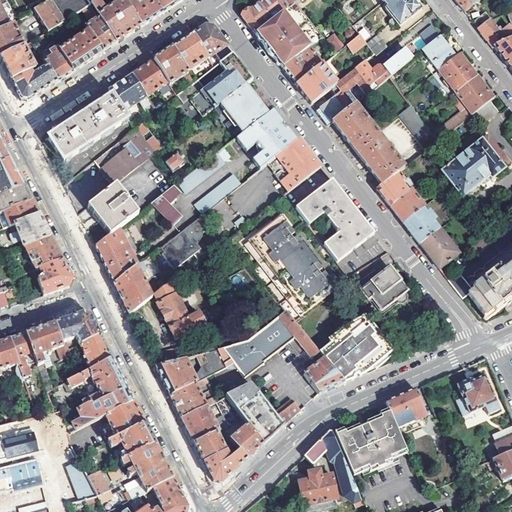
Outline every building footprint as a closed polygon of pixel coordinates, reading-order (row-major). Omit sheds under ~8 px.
[(0,0),(0,31),(10,26),(3,14),(0,7),(7,3),(5,0),(0,0)] [(19,23),(23,30),(39,20),(47,33),(83,11),(91,6),(86,0),(52,0),(22,19),(19,23)] [(136,0),(135,1),(133,0),(122,0),(124,1),(141,29),(146,25),(161,15),(151,0),(136,0)] [(178,0),(151,0),(161,15),(171,9),(180,2),(178,0)] [(281,14),(287,9),(279,0),(264,0),(258,6),(271,22),(281,14)] [(394,29),(397,26),(398,28),(410,19),(410,20),(422,10),(413,0),(411,0),(410,0),(385,0),(383,2),(387,8),(384,10),(391,19),(388,22),(388,24),(391,29),(394,29)] [(453,0),(464,13),(479,0),(453,0)] [(128,37),(141,29),(124,1),(104,14),(102,11),(103,9),(97,1),(91,6),(116,45),(128,37)] [(7,3),(0,7),(3,14),(11,9),(7,3)] [(112,48),(116,45),(91,6),(83,11),(88,19),(90,18),(93,24),(86,28),(88,33),(102,54),(112,48)] [(249,10),(241,16),(255,34),(271,22),(258,6),(250,11),(249,10)] [(471,23),(477,30),(489,21),(490,20),(485,13),(471,23)] [(271,22),(255,34),(266,48),(282,70),(309,49),(281,14),(271,22)] [(489,21),(477,30),(484,39),(492,49),(494,48),(506,42),(499,33),(501,32),(498,29),(496,30),(489,21)] [(10,26),(0,31),(0,58),(24,47),(25,47),(13,25),(10,26)] [(221,62),(232,53),(213,28),(205,27),(197,33),(193,36),(208,59),(214,54),(221,62)] [(511,39),(511,32),(509,27),(501,32),(499,33),(506,42),(511,39)] [(363,28),(359,32),(366,40),(370,36),(363,28)] [(415,42),(422,51),(440,38),(432,28),(415,42)] [(60,52),(73,73),(89,63),(102,54),(88,33),(60,52)] [(325,42),(335,54),(343,48),(333,35),(325,42)] [(187,73),(208,59),(193,36),(176,47),(172,50),(187,73)] [(347,46),(351,53),(365,42),(360,36),(347,46)] [(366,44),(376,56),(386,47),(377,36),(366,44)] [(437,71),(455,58),(440,38),(422,51),(437,71)] [(511,39),(506,42),(494,48),(511,70),(511,71),(511,39)] [(30,72),(35,70),(24,47),(0,58),(0,61),(9,79),(10,82),(30,72)] [(57,47),(41,58),(47,67),(58,83),(69,76),(73,73),(60,52),(57,47)] [(309,49),(282,70),(286,74),(295,86),(321,66),(322,66),(309,49)] [(168,83),(167,84),(169,87),(188,74),(187,73),(172,50),(158,59),(154,62),(168,83)] [(371,91),(411,60),(404,51),(385,66),(377,68),(371,72),(364,63),(355,70),(371,91)] [(244,86),(253,80),(239,61),(232,53),(221,62),(227,69),(206,86),(200,78),(180,94),(186,102),(192,97),(206,116),(220,105),(244,86)] [(449,86),(454,93),(476,76),(459,54),(455,58),(437,71),(444,80),(442,82),(447,88),(449,86)] [(167,84),(168,83),(154,62),(143,69),(132,76),(147,98),(167,84)] [(306,101),(310,105),(336,85),(321,66),(295,86),(306,101)] [(13,87),(20,102),(27,104),(58,83),(47,67),(32,77),(30,72),(10,82),(13,87)] [(322,112),(331,123),(333,121),(353,106),(371,91),(355,70),(336,85),(342,93),(339,96),(337,95),(319,109),(322,112)] [(127,79),(109,91),(114,97),(129,121),(134,130),(137,128),(140,125),(137,121),(146,115),(148,118),(156,113),(147,98),(132,76),(127,79)] [(454,93),(465,108),(430,135),(437,143),(472,115),(489,102),(493,99),(476,76),(454,93)] [(244,86),(220,105),(243,133),(266,115),(262,109),(244,86)] [(49,140),(63,164),(129,121),(114,97),(74,123),(49,140)] [(472,115),(480,126),(497,112),(489,102),(472,115)] [(397,174),(403,170),(353,106),(333,121),(346,137),(365,161),(383,185),(397,174)] [(398,116),(426,151),(437,143),(430,135),(410,107),(398,116)] [(236,138),(246,152),(256,144),(262,140),(259,136),(269,128),(270,123),(268,121),(273,118),(274,114),(276,110),(275,108),(266,115),(243,133),(236,138)] [(277,118),(274,114),(273,118),(268,121),(270,123),(269,128),(259,136),(262,140),(256,144),(261,150),(271,142),(275,147),(281,142),(278,137),(284,132),(280,126),(282,124),(277,118)] [(113,148),(96,161),(109,179),(114,185),(115,187),(116,186),(156,154),(137,128),(134,130),(112,146),(113,148)] [(253,160),(260,171),(266,166),(296,143),(286,130),(284,132),(278,137),(281,142),(275,147),(271,142),(261,150),(263,152),(253,160)] [(510,165),(488,136),(482,141),(481,140),(440,172),(460,199),(462,198),(464,199),(471,193),(469,192),(489,178),(491,181),(505,170),(504,169),(510,165)] [(0,163),(10,160),(8,156),(0,139),(0,163)] [(266,166),(288,192),(320,167),(316,162),(299,140),(296,143),(266,166)] [(177,184),(184,193),(223,163),(217,153),(177,184)] [(165,164),(173,174),(184,164),(176,154),(165,164)] [(0,163),(0,196),(24,187),(17,173),(10,160),(0,163)] [(383,199),(389,207),(407,193),(401,184),(403,182),(397,174),(383,185),(376,191),(383,199)] [(196,208),(202,216),(241,186),(236,178),(196,208)] [(295,209),(300,216),(337,188),(331,181),(295,209)] [(117,230),(137,214),(116,186),(115,187),(88,209),(90,211),(93,215),(108,236),(117,230)] [(26,190),(24,187),(0,196),(0,213),(3,213),(32,201),(26,190)] [(151,204),(174,226),(180,221),(180,217),(168,205),(179,193),(173,187),(151,204)] [(337,188),(300,216),(331,256),(368,228),(337,188)] [(398,218),(402,224),(423,208),(410,191),(407,193),(389,207),(398,218)] [(3,213),(9,228),(14,226),(39,216),(38,213),(32,201),(3,213)] [(411,235),(419,245),(438,231),(431,222),(434,219),(424,207),(423,208),(402,224),(411,235)] [(25,249),(50,239),(41,221),(39,216),(14,226),(17,233),(9,236),(13,245),(20,242),(23,249),(25,249)] [(288,237),(292,234),(278,217),(243,244),(300,316),(335,288),(323,273),(318,276),(314,271),(319,267),(297,240),(293,243),(288,237)] [(175,269),(180,276),(215,249),(210,243),(201,250),(197,245),(202,241),(205,234),(205,228),(203,222),(199,218),(159,250),(162,254),(160,256),(172,271),(175,269)] [(468,296),(487,320),(511,300),(511,265),(501,274),(498,268),(471,289),(464,280),(511,242),(511,226),(489,244),(477,255),(448,282),(462,301),(468,296)] [(331,256),(336,263),(373,235),(368,228),(331,256)] [(138,267),(123,236),(117,230),(108,236),(98,245),(95,247),(96,250),(114,285),(138,267)] [(438,270),(458,254),(440,230),(438,231),(419,245),(429,259),(438,270)] [(293,243),(297,240),(292,234),(288,237),(293,243)] [(483,238),(471,248),(477,255),(489,244),(483,238)] [(40,270),(62,262),(53,243),(50,239),(25,249),(37,271),(40,270)] [(71,285),(72,281),(64,266),(62,262),(40,270),(43,277),(38,281),(44,297),(69,289),(71,285)] [(138,267),(114,285),(127,311),(129,315),(151,298),(139,274),(147,269),(143,263),(138,267)] [(318,276),(323,273),(319,267),(314,271),(318,276)] [(389,269),(360,291),(368,301),(371,298),(381,312),(407,292),(389,269)] [(163,278),(156,283),(162,290),(169,285),(163,278)] [(172,289),(180,285),(177,278),(170,284),(172,289)] [(162,290),(154,296),(157,303),(157,305),(175,340),(207,323),(206,321),(202,321),(199,314),(188,318),(177,295),(175,295),(172,289),(170,284),(169,285),(162,290)] [(6,306),(18,301),(13,288),(1,292),(6,306)] [(193,376),(197,383),(202,380),(234,364),(246,379),(263,366),(263,363),(295,339),(312,360),(319,354),(318,353),(286,314),(247,343),(218,351),(195,357),(201,367),(198,373),(193,376)] [(61,344),(76,339),(80,346),(100,336),(95,326),(90,318),(87,316),(84,315),(55,325),(61,344)] [(358,378),(387,354),(380,345),(383,342),(365,320),(360,324),(358,322),(344,334),(341,330),(327,341),(330,344),(318,353),(319,354),(324,361),(344,385),(350,383),(354,379),(356,377),(358,378)] [(51,353),(57,351),(62,362),(67,360),(64,354),(61,344),(55,325),(49,327),(41,330),(27,335),(38,366),(45,364),(42,356),(48,354),(49,356),(52,355),(51,353)] [(38,366),(27,335),(23,336),(10,341),(19,369),(23,380),(31,378),(28,368),(27,368),(23,358),(28,356),(34,369),(38,367),(38,366)] [(88,362),(86,363),(90,372),(112,361),(106,348),(100,336),(80,346),(85,357),(83,358),(85,361),(86,360),(88,362)] [(218,351),(212,337),(184,348),(183,347),(159,353),(163,365),(185,360),(195,357),(218,351)] [(19,369),(10,341),(6,342),(0,344),(0,372),(16,366),(17,368),(16,370),(19,369)] [(164,384),(170,397),(197,383),(193,376),(185,360),(163,365),(155,368),(164,384)] [(72,425),(75,432),(106,417),(134,403),(131,397),(118,371),(112,361),(90,372),(47,394),(54,414),(59,412),(57,405),(57,399),(58,397),(69,390),(82,384),(84,381),(91,377),(92,379),(91,380),(94,386),(95,386),(99,394),(81,404),(81,407),(77,410),(82,420),(72,425)] [(304,375),(319,396),(339,387),(344,385),(324,361),(304,375)] [(40,373),(48,369),(45,363),(45,364),(38,366),(38,367),(40,373)] [(15,373),(18,382),(23,380),(19,369),(16,370),(15,373)] [(484,409),(487,416),(500,411),(485,377),(472,383),(470,381),(457,386),(462,399),(455,402),(462,418),(484,409)] [(176,409),(182,420),(208,407),(218,402),(216,400),(214,400),(214,398),(205,403),(198,389),(205,385),(202,380),(197,383),(170,397),(176,409)] [(257,395),(250,386),(219,402),(231,416),(237,412),(235,409),(241,404),(244,406),(257,395)] [(385,403),(397,430),(434,414),(428,401),(422,404),(415,390),(385,403)] [(280,431),(283,428),(274,417),(257,395),(244,406),(241,404),(235,409),(237,412),(248,426),(263,446),(280,431)] [(134,403),(106,417),(113,433),(104,438),(107,444),(145,425),(137,409),(134,403)] [(292,420),(301,413),(293,403),(274,417),(283,428),(292,420)] [(216,433),(229,427),(223,416),(213,420),(208,407),(182,420),(188,432),(194,444),(216,433)] [(380,420),(366,426),(359,429),(345,435),(344,432),(336,435),(354,475),(361,471),(362,474),(363,477),(377,471),(378,473),(400,463),(398,459),(396,456),(405,452),(389,413),(379,417),(380,420)] [(365,423),(366,426),(380,420),(379,417),(365,423)] [(42,511),(43,511),(26,421),(0,428),(0,464),(8,511),(42,511)] [(145,425),(107,444),(110,451),(121,446),(125,454),(120,457),(122,462),(156,446),(153,441),(145,425)] [(263,446),(248,426),(231,440),(235,448),(241,453),(247,460),(250,457),(263,446)] [(358,426),(344,432),(345,435),(359,429),(358,426)] [(304,506),(305,511),(314,511),(315,511),(319,511),(327,510),(327,509),(337,507),(336,504),(347,501),(348,499),(353,502),(356,507),(363,506),(330,431),(303,458),(312,467),(325,454),(329,463),(336,466),(339,478),(333,480),(331,476),(322,479),(320,473),(317,471),(309,474),(308,476),(309,481),(299,483),(303,506),(304,506)] [(203,460),(204,463),(226,452),(216,433),(194,444),(203,460)] [(511,436),(494,445),(495,446),(493,447),(494,450),(496,449),(497,451),(488,456),(491,461),(492,460),(511,452),(511,436)] [(112,497),(99,474),(87,480),(103,511),(111,511),(139,498),(142,497),(153,492),(174,481),(169,471),(164,462),(156,446),(122,462),(120,463),(122,469),(131,465),(134,471),(126,475),(129,480),(136,476),(139,482),(126,489),(128,493),(123,495),(124,497),(114,502),(112,497)] [(221,484),(247,460),(241,453),(229,459),(226,452),(204,463),(205,466),(214,482),(221,484)] [(511,452),(492,460),(502,483),(511,478),(511,452)] [(87,480),(77,459),(60,468),(67,482),(42,489),(48,511),(69,505),(84,501),(96,498),(87,480)] [(108,469),(113,479),(119,477),(114,467),(108,469)] [(174,481),(153,492),(162,511),(160,511),(186,511),(187,509),(185,504),(184,501),(174,481)] [(114,502),(124,497),(123,495),(122,492),(112,497),(114,502)] [(142,497),(139,498),(147,509),(148,511),(152,509),(146,501),(145,501),(142,497)] [(71,511),(87,508),(86,506),(84,501),(69,505),(71,511)] [(493,501),(475,510),(476,511),(490,511),(497,509),(493,501)]
